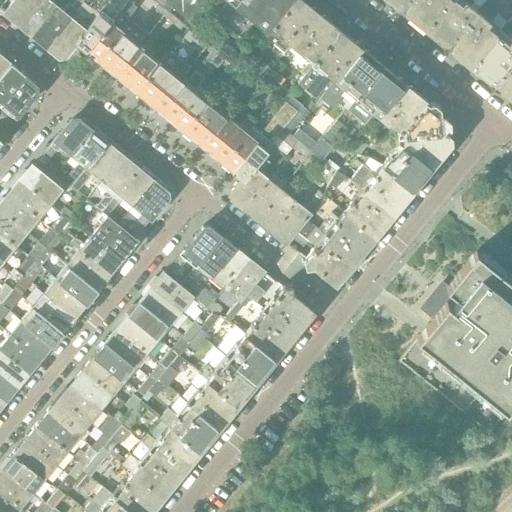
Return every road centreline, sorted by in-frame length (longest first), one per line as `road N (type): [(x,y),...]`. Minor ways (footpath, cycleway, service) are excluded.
road 1 (residential): [(183,511),(502,124)]
road 2 (residential): [(0,437),(198,196)]
road 3 (residential): [(502,124),(346,0)]
road 4 (residential): [(198,196),(66,87)]
